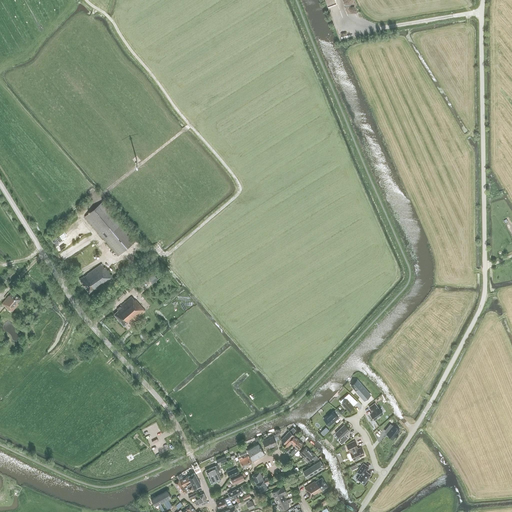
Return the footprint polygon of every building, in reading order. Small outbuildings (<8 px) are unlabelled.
[(104,201),(85,217),(118,256),(137,240),(104,201)] [(95,291),(113,278),(105,267),(104,268),(101,264),(79,279),(89,293),(94,289),(95,291)] [(122,290),(116,296),(119,300),(125,294),(122,290)] [(18,303),(21,299),(12,292),(9,296),(2,304),(8,309),(9,308),(12,311),(19,304),(18,303)] [(130,324),(145,311),(136,300),(135,301),(131,297),(117,309),(118,310),(114,314),(124,326),(128,322),(130,324)] [(359,382),(353,388),(364,400),(370,395),(359,382)] [(347,399),(342,404),(343,404),(342,405),(344,408),(345,407),(348,411),(353,406),(352,405),(355,403),(351,398),(348,400),(347,399)] [(370,414),(374,420),(383,414),(378,408),(375,403),(369,407),(372,412),(370,414)] [(333,412),(324,420),(329,425),(338,417),(333,412)] [(390,423),(385,430),(388,432),(387,434),(393,438),(395,436),(396,436),(398,434),(397,433),(400,430),(394,425),(394,426),(390,423)] [(339,441),(342,444),(348,438),(346,435),(350,431),(344,425),(336,433),(341,439),(339,441)] [(281,440),(286,445),(294,436),(292,434),(296,430),(293,427),(281,440)] [(268,438),(271,447),(276,445),(273,436),(268,438)] [(293,445),(298,440),(294,436),(286,445),(285,445),(287,447),(291,443),(293,445)] [(266,449),(271,447),(268,438),(263,441),(266,449)] [(303,444),(298,440),(293,445),(296,447),(291,452),(293,454),(298,449),(303,444)] [(354,441),(346,445),(353,460),(354,459),(355,461),(358,459),(358,458),(364,455),(361,447),(358,449),(354,441)] [(253,460),(264,453),(258,444),(248,450),(253,460)] [(303,457),(310,451),(306,447),(299,454),(303,457)] [(314,454),(310,451),(303,457),(307,461),(314,454)] [(216,460),(218,465),(227,461),(225,456),(216,460)] [(249,456),(243,458),(244,460),(245,463),(246,462),(247,465),(251,463),(249,456)] [(244,460),(243,458),(242,459),(242,457),(238,459),(239,460),(242,467),(247,465),(246,462),(245,463),(244,460)] [(307,478),(324,467),(320,460),(320,461),(315,464),(303,471),(307,478)] [(357,479),(364,484),(371,475),(366,471),(369,467),(363,463),(357,472),(360,474),(357,479)] [(218,465),(206,470),(209,478),(215,475),(213,472),(218,471),(220,469),(218,465)] [(239,473),(236,467),(226,472),(229,478),(239,473)] [(215,475),(209,478),(212,484),(221,479),(218,471),(213,472),(215,475)] [(256,483),(263,480),(260,472),(252,475),(256,483)] [(188,476),(192,484),(186,487),(187,487),(184,488),(185,490),(187,492),(194,488),(194,489),(201,485),(195,473),(188,476)] [(246,476),(244,473),(231,479),(233,484),(238,482),(245,479),(244,477),(246,476)] [(183,487),(184,488),(187,487),(186,487),(192,484),(188,476),(180,481),(183,487)] [(260,493),(267,489),(265,483),(267,482),(267,483),(271,482),(270,481),(269,478),(264,481),(256,484),(260,493)] [(306,491),(310,498),(321,491),(327,486),(322,478),(315,482),(315,481),(305,487),(307,491),(306,491)] [(179,480),(175,483),(181,492),(182,492),(185,490),(184,488),(183,487),(179,480)] [(237,495),(243,492),(240,487),(233,491),(228,493),(230,498),(234,497),(234,499),(238,497),(237,495)] [(280,488),(272,492),(275,499),(283,495),(283,494),(286,493),(283,487),(280,488)] [(162,493),(170,508),(172,507),(168,499),(171,497),(167,491),(162,493)] [(157,496),(160,503),(163,501),(168,509),(170,508),(162,493),(157,496)] [(286,501),(285,497),(288,496),(286,493),(283,494),(283,495),(275,499),(278,505),(286,501)] [(201,503),(207,501),(204,494),(198,496),(196,498),(195,498),(196,501),(194,502),(196,505),(198,505),(201,503)] [(165,511),(160,503),(157,496),(151,499),(155,506),(158,504),(160,507),(162,511),(165,511)] [(233,506),(229,497),(216,502),(216,503),(216,504),(217,505),(219,508),(226,505),(227,508),(233,506)] [(289,499),(286,501),(278,505),(281,511),(289,507),(288,504),(291,502),(289,499)] [(252,501),(246,503),(248,510),(255,507),(252,501)]
